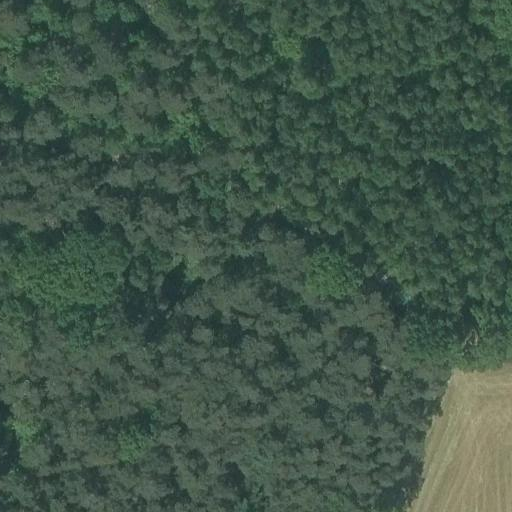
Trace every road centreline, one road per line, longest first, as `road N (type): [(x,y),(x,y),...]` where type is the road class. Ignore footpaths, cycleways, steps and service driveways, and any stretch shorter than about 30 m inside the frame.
road 1 (track): [(0,121),(261,199),(346,240),(422,314),(451,331),(511,344)]
road 2 (track): [(381,511),(451,331)]
